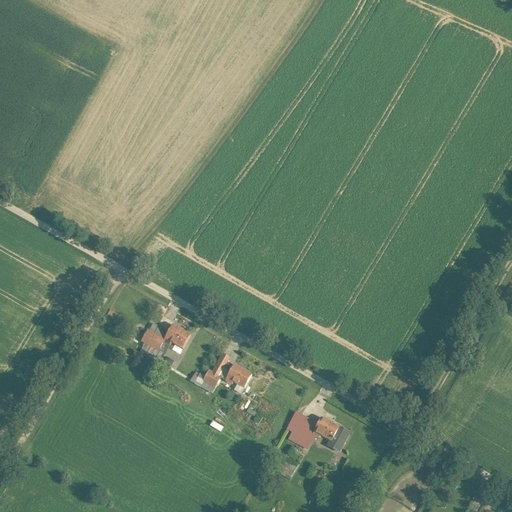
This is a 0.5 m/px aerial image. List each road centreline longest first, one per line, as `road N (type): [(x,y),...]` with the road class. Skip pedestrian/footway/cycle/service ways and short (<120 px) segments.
road 1 (track): [(511,491),(0,202)]
road 2 (track): [(321,0),(121,269)]
road 3 (track): [(0,479),(121,269)]
road 4 (track): [(511,262),(410,434)]
